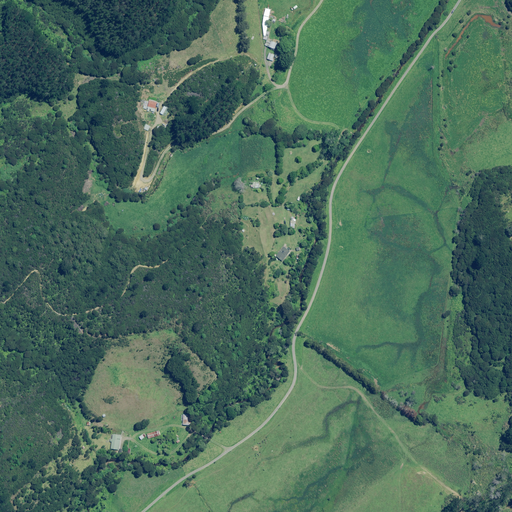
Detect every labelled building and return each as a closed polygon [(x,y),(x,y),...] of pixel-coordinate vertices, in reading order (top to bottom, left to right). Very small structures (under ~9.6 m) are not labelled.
[(267,46),(273,48),(275,42),(269,39),(267,46)] [(270,64),(274,54),(267,51),(265,57),(267,58),(266,62),(270,64)] [(157,102),(149,100),(148,107),(157,109),(157,107),(156,107),(157,102)] [(287,248),(284,245),(275,257),(281,262),(290,251),(290,250),(290,249),(288,247),(287,248)] [(182,425),(190,425),(191,424),(192,424),(192,420),(190,420),(190,415),(182,414),(182,425)] [(160,435),(159,430),(147,434),(148,439),(160,435)] [(121,435),(113,434),(112,440),(110,440),(110,442),(111,442),(111,449),(119,450),(121,435)]
